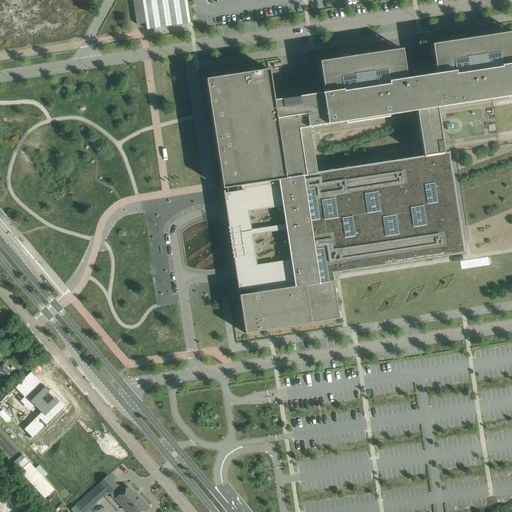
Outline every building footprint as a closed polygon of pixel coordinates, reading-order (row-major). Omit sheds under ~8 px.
[(132,0),(137,25),(146,23),(141,0),(132,0)] [(187,0),(141,0),(146,23),(147,30),(191,23),(187,0)] [(511,32),(432,45),(434,58),(419,60),(404,62),(403,55),(402,49),(396,50),(385,52),(319,62),(323,84),(309,86),(273,92),(269,70),(206,79),(223,189),(223,192),(223,195),(225,205),(225,208),(228,223),(228,226),(230,241),(231,244),(233,259),(234,262),(236,277),(236,280),(238,290),(238,293),(239,295),(245,334),(339,319),(332,276),(332,274),(462,254),(464,253),(463,253),(448,153),(449,153),(444,153),(437,108),(511,96),(511,32)] [(1,377),(0,377),(0,382),(1,384),(11,374),(3,366),(0,368),(0,371),(1,372),(1,377)] [(22,394),(29,387),(23,381),(16,388),(22,394)] [(37,381),(20,398),(30,409),(31,408),(37,414),(32,419),(39,426),(61,404),(37,381)] [(54,490),(29,463),(20,471),(45,498),(54,490)] [(100,483),(108,492),(116,485),(108,476),(100,483)] [(80,511),(85,511),(108,492),(100,483),(75,506),(80,511)] [(118,484),(117,486),(116,485),(108,492),(115,500),(116,499),(123,507),(124,506),(129,511),(144,511),(149,508),(139,497),(138,498),(128,487),(124,491),(118,484)] [(25,511),(19,504),(16,506),(9,497),(0,504),(0,507),(3,511),(4,511),(25,511)]
